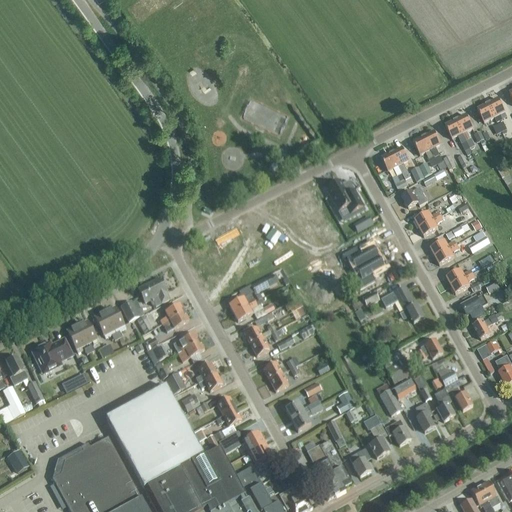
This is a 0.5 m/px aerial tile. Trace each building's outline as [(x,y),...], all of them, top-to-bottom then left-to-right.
[(499,101),(488,107),(495,120),(498,124),(503,122),(500,118),(506,115),(499,101)] [(488,107),(478,112),(484,125),(495,120),(488,107)] [(468,134),(469,133),(473,131),(466,117),(456,123),(470,150),(475,147),(471,140),(468,134)] [(472,155),(470,150),(456,123),(446,128),(452,142),(458,139),(467,158),(472,155)] [(504,124),(499,126),(503,133),(508,131),(504,124)] [(497,136),(503,133),(499,126),(494,128),(497,136)] [(487,140),(492,137),(489,130),(483,132),(487,140)] [(485,141),(480,133),(474,137),(478,145),(485,141)] [(436,150),(437,150),(441,147),(435,134),(424,139),(438,166),(441,172),(444,170),(444,171),(448,169),(449,172),(457,168),(451,157),(442,162),(436,150)] [(424,139),(414,144),(420,158),(426,155),(433,169),(438,166),(424,139)] [(402,150),(392,155),(402,175),(405,183),(411,180),(404,166),(409,164),(402,150)] [(392,155),(381,161),(388,174),(394,172),(397,178),(402,175),(392,155)] [(469,168),(464,157),(458,160),(463,170),(469,168)] [(420,169),(425,179),(432,176),(429,170),(427,165),(420,169)] [(425,179),(420,169),(411,172),(418,185),(424,182),(426,180),(425,179)] [(441,172),(424,182),(427,188),(438,182),(447,177),(444,171),(441,172)] [(408,188),(405,183),(402,175),(397,178),(400,184),(396,186),(399,193),(408,188)] [(340,182),(325,190),(338,214),(347,209),(351,216),(364,209),(354,191),(347,195),(340,182)] [(420,190),(402,199),(408,211),(418,206),(420,209),(428,204),(420,190)] [(455,197),(449,201),(453,206),(458,203),(455,197)] [(465,205),(457,209),(460,215),(468,210),(465,205)] [(429,214),(415,222),(419,231),(440,219),(438,215),(432,219),(429,214)] [(442,222),(440,219),(419,231),(424,239),(438,231),(436,226),(442,222)] [(479,221),(473,224),(476,231),(482,228),(479,221)] [(452,233),(446,236),(449,241),(455,238),(456,239),(465,235),(461,228),(452,233)] [(490,246),(486,239),(469,250),(473,256),(490,246)] [(445,243),(430,251),(435,259),(456,247),(455,244),(448,248),(445,243)] [(459,251),(456,247),(435,259),(440,267),(454,259),(452,255),(459,251)] [(351,252),(339,259),(342,265),(345,264),(350,274),(373,262),(367,251),(355,259),(351,252)] [(485,261),(471,267),(473,273),(487,267),(485,261)] [(373,262),(350,274),(356,285),(354,286),(357,292),(370,285),(366,279),(379,272),(373,262)] [(505,267),(498,271),(502,277),(509,273),(505,267)] [(461,272),(447,280),(451,288),(473,277),(471,273),(464,277),(461,272)] [(473,277),(451,288),(456,297),(470,289),(468,284),(475,280),(473,277)] [(160,280),(138,291),(145,305),(149,303),(151,302),(153,306),(154,307),(155,307),(155,308),(170,301),(167,294),(160,280)] [(266,280),(251,288),(255,296),(270,288),(266,280)] [(499,281),(485,289),(489,296),(503,289),(499,281)] [(394,294),(381,302),(385,310),(389,308),(399,303),(404,314),(400,316),(403,322),(410,319),(413,326),(423,320),(416,306),(415,307),(404,288),(393,294),(394,294)] [(362,301),(362,302),(366,309),(370,306),(379,302),(375,295),(366,299),(362,301)] [(250,296),(229,307),(233,316),(255,304),(250,296)] [(477,300),(462,308),(467,318),(470,316),(473,321),(485,315),(482,309),(488,306),(483,297),(477,301),(477,300)] [(260,301),(255,304),(233,316),(238,324),(252,316),(250,312),(257,308),(257,307),(262,304),(260,301)] [(131,303),(121,308),(129,324),(144,317),(140,310),(136,312),(131,303)] [(161,323),(163,326),(184,314),(180,306),(165,314),(168,319),(161,323)] [(271,306),(263,310),(266,316),(274,312),(271,306)] [(115,308),(105,314),(116,335),(120,333),(126,330),(115,308)] [(105,314),(95,319),(105,340),(112,337),(116,335),(105,314)] [(184,314),(163,326),(167,334),(189,323),(184,314)] [(483,323),(473,328),(481,342),(490,337),(486,330),(492,326),(502,321),(499,315),(498,316),(483,324),(483,323)] [(138,321),(139,324),(145,335),(153,331),(145,317),(138,321)] [(87,322),(77,327),(87,346),(92,343),(94,346),(98,344),(87,322)] [(273,326),(268,329),(269,332),(271,336),(277,333),(273,326)] [(87,346),(77,327),(67,333),(78,355),(83,352),(82,349),(87,346)] [(310,327),(299,333),(303,340),(314,334),(310,327)] [(257,329),(244,336),(251,348),(264,341),(271,336),(269,332),(261,336),(257,329)] [(275,343),(281,340),(277,333),(271,336),(275,343)] [(195,335),(181,343),(174,347),(178,355),(200,343),(195,335)] [(295,344),(292,339),(277,346),(281,352),(295,344)] [(47,346),(32,353),(37,363),(44,376),(45,375),(61,367),(60,364),(73,357),(65,341),(57,345),(53,347),(51,344),(47,346)] [(264,341),(251,348),(257,359),(270,352),(264,341)] [(430,357),(432,361),(443,355),(435,341),(420,349),(421,351),(416,354),(421,363),(426,360),(426,359),(430,357)] [(204,352),(200,343),(178,355),(183,364),(191,360),(190,359),(204,352)] [(495,343),(487,347),(492,356),(500,351),(495,343)] [(168,358),(162,346),(152,351),(158,363),(168,358)] [(381,361),(395,386),(412,376),(398,352),(381,361)] [(24,373),(25,373),(17,358),(6,363),(13,378),(10,380),(14,388),(28,381),(24,373)] [(511,367),(507,358),(496,364),(501,374),(499,375),(507,389),(511,386),(511,373),(510,369),(511,368),(511,367)] [(286,365),(290,372),(296,369),(292,362),(286,365)] [(201,377),(196,379),(199,385),(201,384),(204,382),(217,375),(211,364),(198,371),(201,377)] [(276,365),(264,372),(270,383),(282,376),(287,373),(285,369),(280,372),(276,365)] [(296,369),(290,372),(294,378),(299,375),(296,369)] [(166,370),(159,374),(163,381),(170,377),(166,370)] [(440,379),(445,388),(458,382),(453,373),(440,379)] [(177,394),(186,389),(178,374),(169,379),(177,394)] [(200,384),(199,385),(201,389),(201,390),(201,389),(202,389),(206,387),(210,394),(219,389),(223,387),(217,376),(217,375),(204,382),(201,384),(200,384)] [(282,376),(270,383),(276,394),(288,387),(282,376)] [(88,385),(84,377),(75,381),(79,389),(88,385)] [(409,380),(392,390),(399,401),(415,391),(409,380)] [(28,388),(37,406),(44,402),(35,384),(28,388)] [(309,398),(321,392),(317,385),(305,391),(309,398)] [(418,388),(426,403),(432,400),(427,391),(426,391),(424,385),(418,388)] [(155,511),(258,511),(243,486),(241,487),(235,477),(220,449),(204,458),(197,444),(192,436),(166,388),(106,420),(114,436),(155,511)] [(8,409),(14,422),(26,416),(12,389),(3,394),(10,407),(8,409)] [(463,413),(473,408),(465,394),(461,396),(457,389),(452,392),(456,400),(463,413)] [(380,397),(392,418),(403,412),(391,391),(380,397)] [(343,405),(336,409),(340,416),(355,408),(347,394),(339,398),(343,405)] [(414,396),(417,404),(424,401),(420,394),(414,396)] [(187,413),(200,406),(194,396),(182,403),(187,413)] [(455,418),(448,404),(451,403),(447,396),(437,402),(440,408),(436,411),(444,424),(455,418)] [(236,411),(230,400),(217,407),(223,418),(236,411)] [(298,404),(285,411),(292,423),(321,406),(319,402),(302,411),(298,404)] [(201,408),(196,410),(199,416),(209,411),(206,405),(201,407),(201,408)] [(404,408),(410,419),(415,416),(410,405),(404,408)] [(425,434),(435,429),(429,419),(432,417),(426,405),(415,411),(420,418),(417,419),(425,434)] [(321,406),(292,423),(298,434),(311,427),(307,420),(323,411),(321,406)] [(219,427),(226,423),(229,429),(242,422),(236,411),(223,418),(216,422),(219,427)] [(351,413),(346,415),(347,417),(350,424),(355,421),(351,413)] [(377,443),(369,447),(377,461),(389,454),(381,439),(386,436),(381,426),(380,426),(376,418),(370,421),(374,429),(371,431),(370,432),(377,443)] [(400,422),(385,431),(389,438),(393,436),(400,448),(412,442),(405,429),(404,430),(400,422)] [(327,427),(335,443),(342,440),(333,424),(327,427)] [(220,443),(226,440),(222,432),(216,435),(220,443)] [(240,433),(219,445),(225,457),(243,447),(241,443),(245,441),(240,433)] [(266,446),(259,434),(245,441),(241,443),(243,447),(248,456),(266,446)] [(207,441),(213,451),(219,448),(217,444),(219,443),(215,436),(207,441)] [(60,477),(52,481),(68,511),(123,511),(142,502),(137,492),(108,439),(90,449),(88,446),(81,450),(83,453),(65,463),(60,477)] [(333,469),(341,465),(342,464),(330,442),(321,447),(321,446),(319,447),(326,459),(327,459),(333,469)] [(273,458),(266,446),(248,456),(255,468),(273,458)] [(320,488),(327,502),(346,492),(344,488),(351,484),(341,465),(333,469),(327,459),(326,459),(319,447),(307,454),(314,466),(313,466),(324,486),(320,488)] [(360,479),(371,473),(366,464),(371,461),(365,450),(349,459),(360,479)] [(26,463),(15,470),(18,475),(29,468),(26,463)] [(251,469),(235,477),(241,487),(243,486),(258,511),(283,511),(279,504),(274,507),(262,486),(261,487),(251,469)] [(506,478),(497,483),(508,503),(510,502),(510,503),(511,502),(511,473),(506,477),(506,478)] [(290,511),(309,511),(312,510),(296,481),(289,485),(292,491),(281,498),(288,511),(290,510),(290,511)] [(489,483),(480,488),(487,502),(488,502),(492,509),(501,505),(496,497),(489,483)] [(480,488),(471,493),(479,507),(480,510),(482,508),(484,511),(493,511),(492,509),(488,502),(487,502),(480,488)] [(460,507),(462,511),(477,511),(471,501),(460,507)] [(147,511),(142,502),(123,511),(147,511)]
